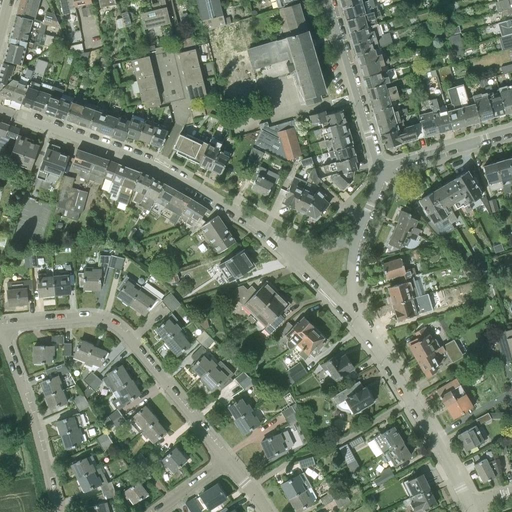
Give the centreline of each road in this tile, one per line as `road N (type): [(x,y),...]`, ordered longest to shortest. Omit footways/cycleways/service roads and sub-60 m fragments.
road 1 (residential): [(227,461),(112,324),(0,327)]
road 2 (residential): [(468,503),(354,316)]
road 3 (residential): [(55,511),(0,327)]
road 4 (residential): [(326,0),(374,159),(386,169)]
road 5 (residential): [(0,107),(159,167)]
road 6 (residential): [(159,167),(285,248)]
road 7 (residential): [(386,169),(511,128)]
